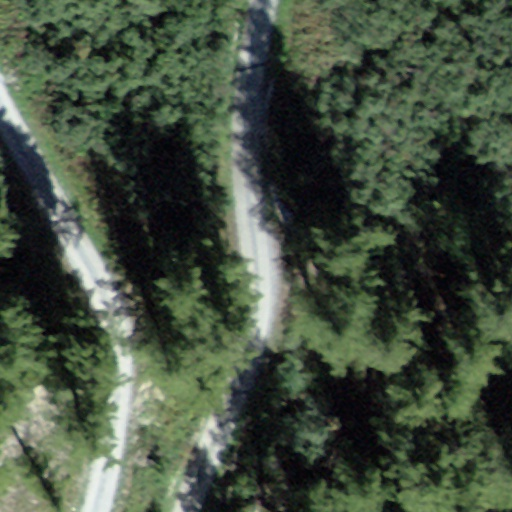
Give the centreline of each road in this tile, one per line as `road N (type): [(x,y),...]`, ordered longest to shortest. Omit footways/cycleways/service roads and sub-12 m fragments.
road 1 (track): [(196,511),(266,297),(245,146),(261,0)]
road 2 (track): [(0,105),(141,398),(94,511)]
